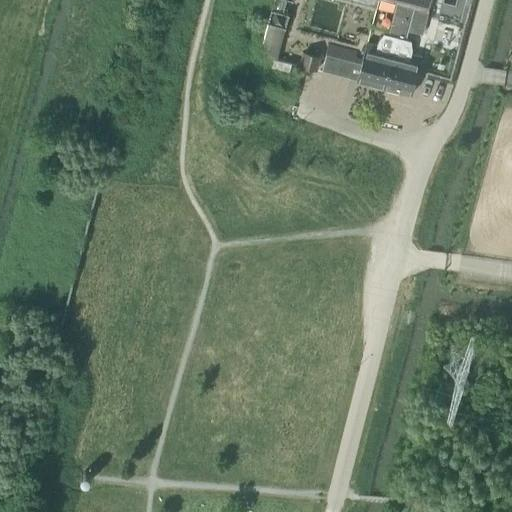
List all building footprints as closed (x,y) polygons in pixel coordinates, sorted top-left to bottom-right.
[(292,0),(273,0),(267,24),(284,28),(285,28),(289,14),(283,13),(286,0),(288,0),(292,1),(292,0)] [(382,86),(404,0),(396,0),(387,34),(383,33),(378,40),(377,44),(366,41),(356,79),(382,86)] [(430,0),(404,0),(382,86),(411,94),(421,57),(410,54),(412,50),(410,41),(406,40),(415,5),(428,9),(430,0)] [(259,56),(276,60),(284,28),(267,24),(259,56)] [(356,52),(327,44),(321,70),(349,77),(356,52)] [(318,57),(302,53),(299,66),(314,70),(318,57)]
